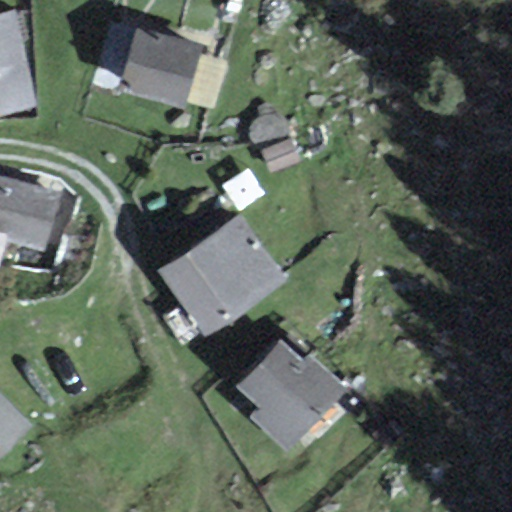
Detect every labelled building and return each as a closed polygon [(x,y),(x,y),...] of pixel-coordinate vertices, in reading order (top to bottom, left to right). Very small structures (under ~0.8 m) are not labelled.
[(183,35),(113,15),(94,79),(165,99),(183,35)] [(0,32),(0,90),(8,89),(0,32)] [(37,186),(0,173),(0,283),(5,285),(37,186)] [(212,203),(144,244),(191,323),(259,282),(212,203)] [(278,327),(224,382),(291,449),(346,394),(278,327)] [(0,402),(0,428),(13,416),(0,402)]
